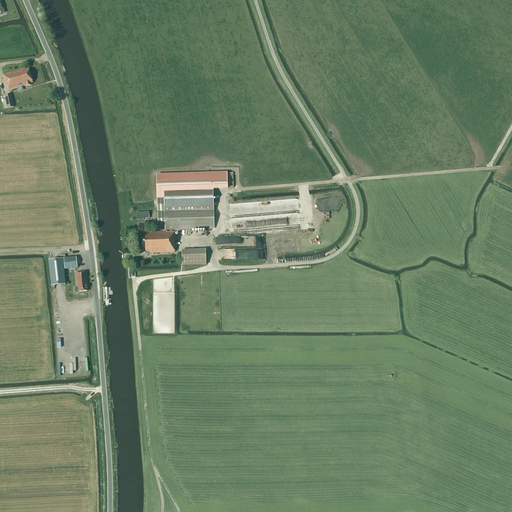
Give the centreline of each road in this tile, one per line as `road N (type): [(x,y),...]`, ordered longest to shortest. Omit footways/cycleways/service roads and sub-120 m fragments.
road 1 (unclassified): [(110,511),(96,291),(72,132),(24,0)]
road 2 (unclassified): [(269,266),(338,252),(353,234),(358,208),(274,59),(254,0)]
road 3 (unclassified): [(269,266),(134,280),(155,472)]
road 4 (track): [(346,179),(501,167)]
road 5 (track): [(346,179),(223,191)]
